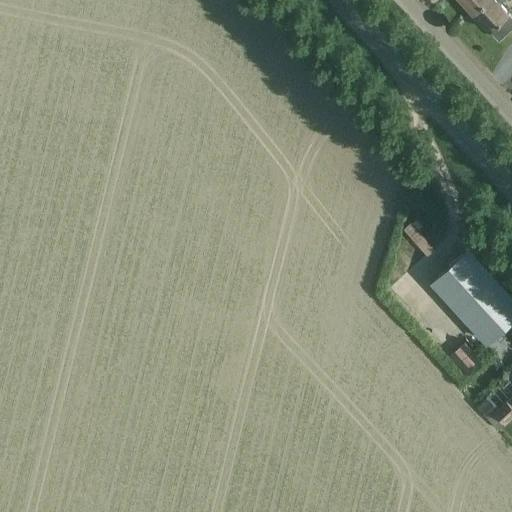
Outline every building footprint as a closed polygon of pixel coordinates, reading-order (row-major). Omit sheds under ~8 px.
[(460,0),(472,13),(485,0),(460,0)] [(511,27),(511,19),(507,14),(508,13),(499,4),(503,0),(485,0),(472,13),(489,31),(489,30),(498,40),(511,27)] [(511,316),(511,297),(467,249),(451,231),(400,277),(431,311),(446,297),(486,341),(511,316)] [(487,367),(471,349),(456,362),(472,380),(487,367)] [(511,417),(511,397),(488,419),(498,430),(511,417)] [(499,431),(511,419),(511,417),(498,430),(499,431)]
